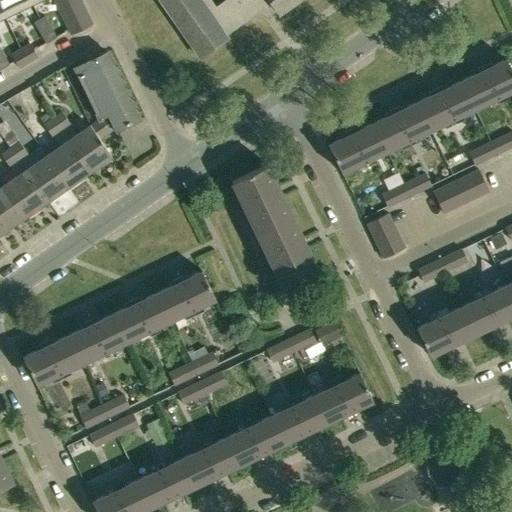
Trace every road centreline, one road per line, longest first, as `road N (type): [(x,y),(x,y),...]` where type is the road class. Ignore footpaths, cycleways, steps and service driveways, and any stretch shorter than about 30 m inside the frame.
road 1 (residential): [(436,409),(221,511)]
road 2 (residential): [(0,297),(184,166)]
road 3 (residential): [(287,98),(373,275)]
road 4 (residential): [(79,511),(0,343)]
road 5 (residential): [(287,98),(428,0)]
road 6 (residential): [(184,166),(118,26)]
road 7 (residential): [(373,275),(511,208)]
road 8 (residential): [(373,275),(436,409)]
road 9 (residential): [(0,87),(118,26)]
road 10 (residential): [(184,166),(287,98)]
